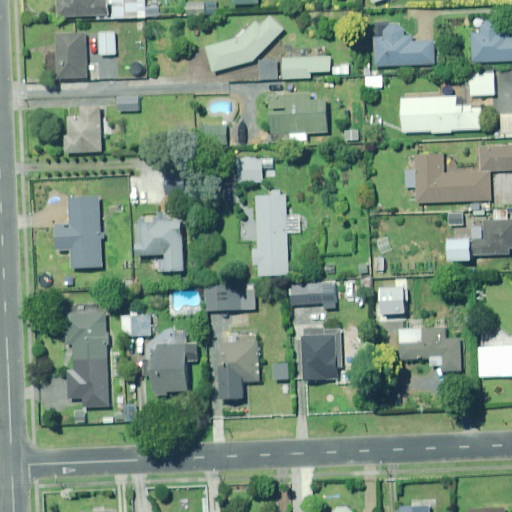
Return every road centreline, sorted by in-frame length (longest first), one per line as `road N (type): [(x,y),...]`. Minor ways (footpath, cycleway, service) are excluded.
road 1 (residential): [(13,463),(511,443)]
road 2 (residential): [(13,463),(0,152)]
